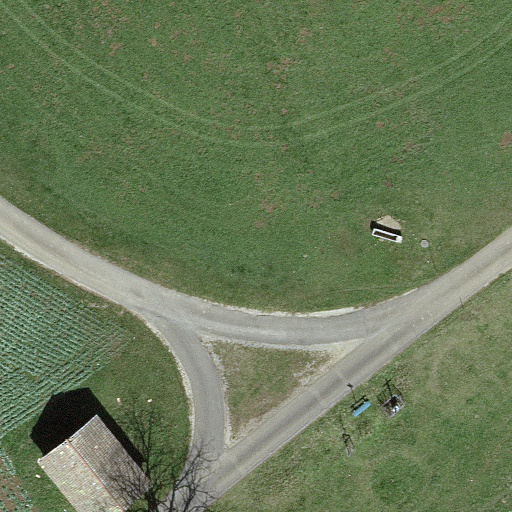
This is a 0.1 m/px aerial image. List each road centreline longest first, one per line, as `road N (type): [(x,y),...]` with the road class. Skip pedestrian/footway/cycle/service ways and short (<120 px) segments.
road 1 (unclassified): [(204,491),(438,301)]
road 2 (unclassified): [(438,301),(317,317),(175,313)]
road 3 (unclassified): [(175,313),(0,211)]
road 4 (unclassified): [(175,313),(199,350),(215,399),(218,428),(204,491)]
